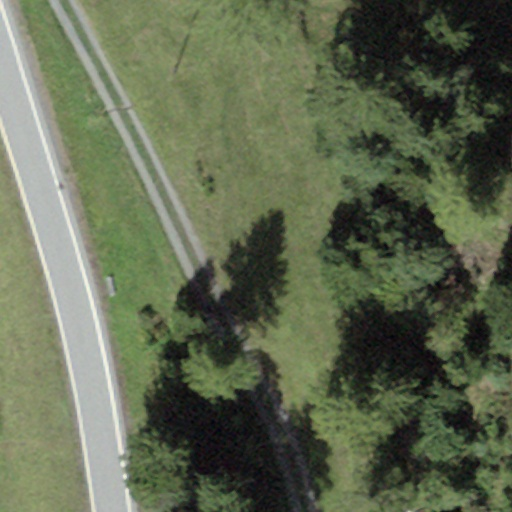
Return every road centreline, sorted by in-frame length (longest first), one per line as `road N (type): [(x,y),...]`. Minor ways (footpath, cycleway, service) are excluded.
road 1 (track): [(62,0),(270,402),(301,511)]
road 2 (tertiary): [(0,65),(79,326),(111,511)]
